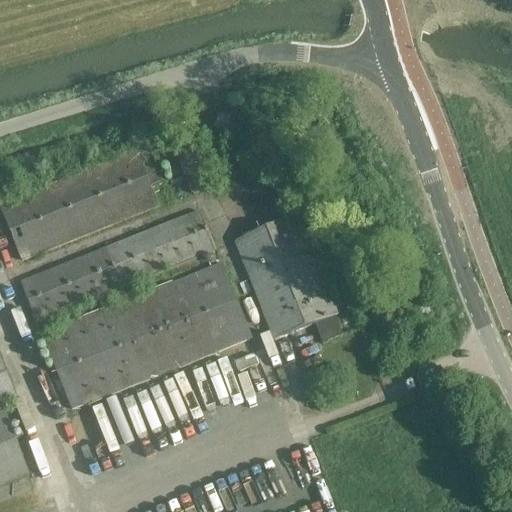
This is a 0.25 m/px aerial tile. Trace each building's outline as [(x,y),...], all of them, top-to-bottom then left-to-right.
[(199,136),(173,146),(191,195),(217,185),(199,136)] [(160,207),(152,189),(164,184),(154,160),(143,165),(137,149),(0,204),(0,210),(22,263),(160,207)] [(20,284),(36,324),(216,251),(200,211),(20,284)] [(343,338),(335,317),(339,316),(299,216),(234,242),(273,343),(316,325),(323,343),(323,345),(343,338)] [(72,411),(253,340),(222,263),(41,335),(72,411)] [(0,355),(0,486),(30,475),(2,406),(18,400),(0,355)] [(253,355),(234,362),(238,373),(258,366),(253,355)] [(60,420),(70,451),(78,448),(68,417),(60,420)]
